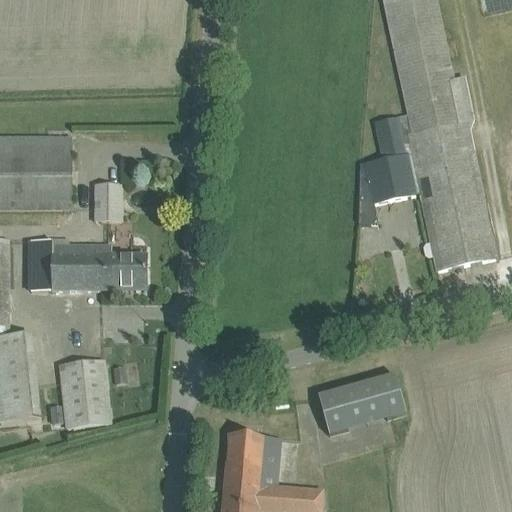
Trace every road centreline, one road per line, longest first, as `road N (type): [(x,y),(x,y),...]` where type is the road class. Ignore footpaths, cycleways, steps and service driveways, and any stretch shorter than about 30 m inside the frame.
road 1 (unclassified): [(182,376),(212,0)]
road 2 (unclassified): [(182,376),(511,288)]
road 3 (unclassified): [(169,511),(182,376)]
